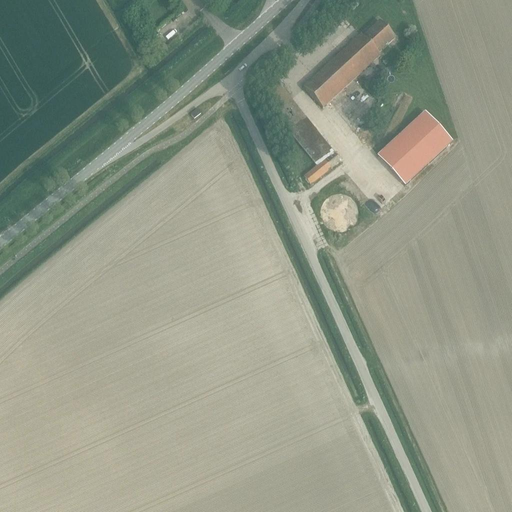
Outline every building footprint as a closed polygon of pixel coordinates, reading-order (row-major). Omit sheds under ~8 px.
[(303,89),(322,110),(379,57),(377,55),(394,39),(378,22),(362,38),(360,36),(303,89)] [(356,79),(331,106),(340,114),(349,105),(352,108),(368,90),(356,79)] [(190,115),(194,119),(200,114),(197,110),(190,115)] [(377,157),(404,187),(452,143),(424,113),(377,157)] [(288,132),(316,167),(333,153),(305,118),(288,132)] [(333,153),(316,167),(303,177),(310,186),(340,162),(333,153)]
